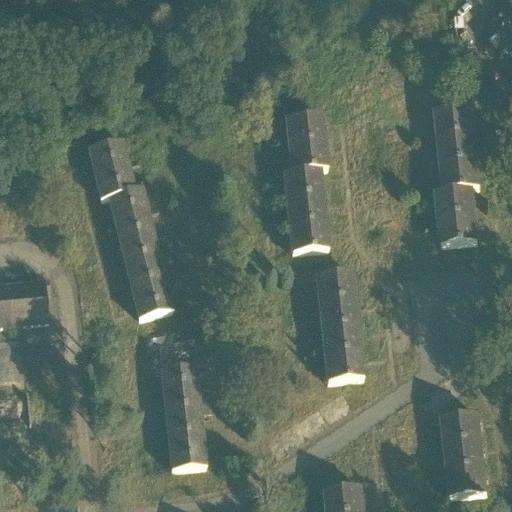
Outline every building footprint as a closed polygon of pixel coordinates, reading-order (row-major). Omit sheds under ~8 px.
[(511,31),(491,49),(511,74),(511,31)] [(440,252),(482,248),(471,115),(429,119),(440,252)] [(318,122),(281,126),(286,179),(279,180),(287,260),(331,256),(318,122)] [(171,319),(143,193),(133,195),(122,148),(78,158),(90,210),(107,206),(134,327),(171,319)] [(321,390),(362,387),(354,278),(313,281),(321,390)] [(154,351),(169,480),(207,475),(191,347),(154,351)] [(480,421),(438,424),(445,506),(487,502),(480,421)] [(364,511),(363,494),(318,498),(319,511),(364,511)]
